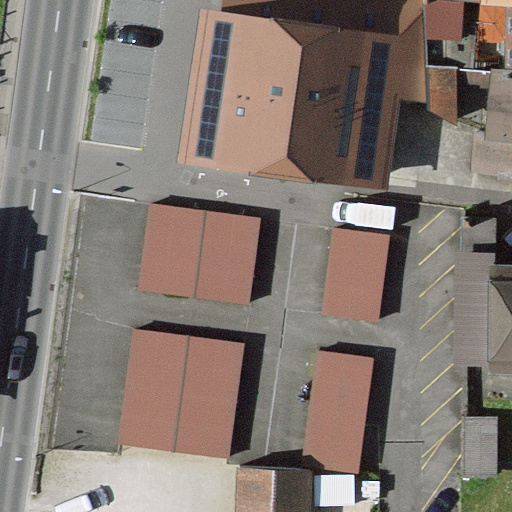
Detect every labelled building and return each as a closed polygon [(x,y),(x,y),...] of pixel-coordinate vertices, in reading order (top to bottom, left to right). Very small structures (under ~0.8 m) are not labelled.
[(412,4),(364,0),(224,0),(201,154),(368,180),(374,93),(419,98),(418,65),(412,4)] [(511,8),(511,0),(411,0),(412,4),(457,6),(492,8),(511,8)] [(418,65),(454,69),(457,6),(412,4),(418,65)] [(511,64),(511,8),(492,8),(488,63),(511,64)] [(511,133),(511,64),(488,63),(484,132),(511,133)] [(418,65),(419,98),(453,115),(454,69),(418,65)] [(511,133),(484,132),(470,130),(467,168),(511,175),(511,133)] [(257,222),(151,207),(140,287),(246,301),(257,222)] [(511,282),(493,282),(494,217),(464,217),(461,365),(486,366),(485,379),(511,379),(511,282)] [(387,237),(331,231),(321,317),(377,323),(387,237)] [(239,347),(135,333),(120,444),(224,457),(239,347)] [(371,361),(317,353),(301,465),(354,473),(371,361)] [(305,511),(307,476),(234,475),(232,511),(305,511)]
